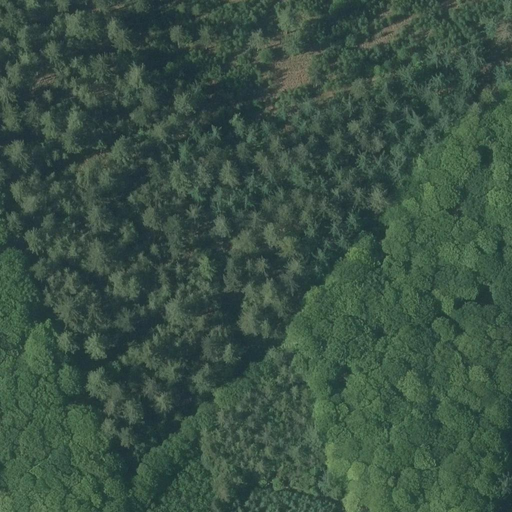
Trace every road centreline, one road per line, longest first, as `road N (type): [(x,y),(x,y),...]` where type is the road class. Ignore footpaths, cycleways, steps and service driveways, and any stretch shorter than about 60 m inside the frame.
road 1 (track): [(511,121),(433,180),(354,282),(201,412),(134,484)]
road 2 (track): [(134,484),(54,360),(0,211)]
